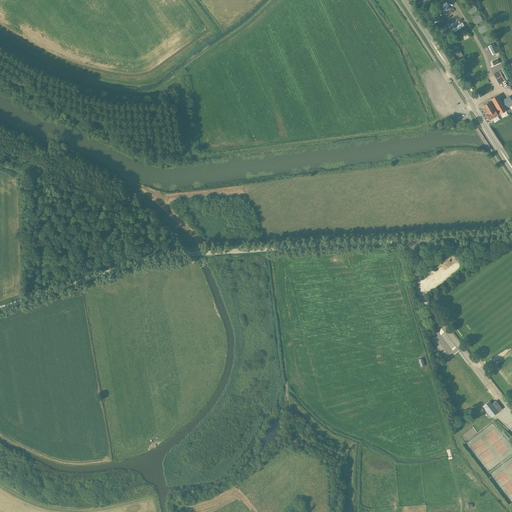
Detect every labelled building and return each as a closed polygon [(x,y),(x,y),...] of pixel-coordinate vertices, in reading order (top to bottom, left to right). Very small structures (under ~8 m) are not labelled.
[(431,11),(428,13),(434,23),(437,21),(441,19),(436,11),(432,13),(431,11)] [(442,27),(439,29),(444,38),(448,36),(446,33),(449,31),(445,25),(442,27)] [(498,52),(494,44),(488,47),(492,55),(498,52)] [(471,82),(474,80),(469,70),(466,72),(471,82)] [(506,111),(497,95),(491,99),(492,101),(483,106),(487,114),(486,114),(490,120),(506,111)] [(511,101),(510,96),(501,100),(507,113),(511,111),(511,101)] [(492,404),(490,401),(483,407),(487,412),(485,414),(489,418),(490,417),(491,418),(502,409),(496,401),(492,404)]
